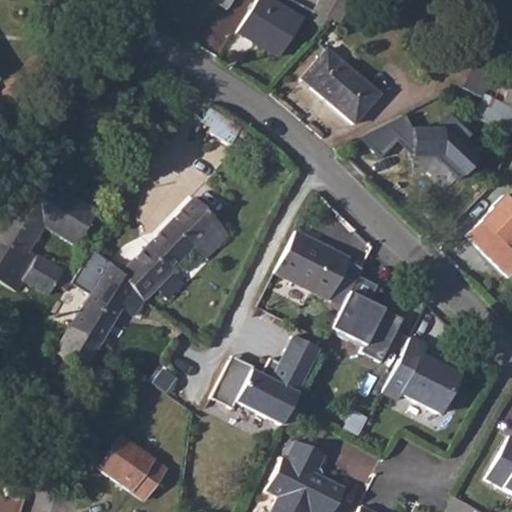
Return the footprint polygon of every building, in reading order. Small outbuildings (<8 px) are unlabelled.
[(212,0),(212,1),(225,9),(230,0),(212,0)] [(264,0),(252,0),(233,31),(275,58),(298,20),(264,0)] [(317,0),(314,7),(319,10),(324,0),(317,0)] [(324,0),(319,10),(339,21),(350,0),(324,0)] [(456,69),(461,60),(480,31),(468,25),(444,62),(456,69)] [(323,50),(298,79),(350,124),(376,96),(323,50)] [(503,101),(501,105),(511,109),(511,79),(503,101)] [(207,109),(192,133),(203,141),(207,135),(228,148),(239,128),(207,109)] [(395,119),(358,138),(381,160),(397,144),(411,158),(438,160),(460,181),(477,164),(459,147),(468,137),(444,115),(435,131),(409,131),(395,119)] [(0,281),(10,288),(26,261),(23,258),(42,227),(73,245),(93,212),(62,193),(57,202),(24,181),(0,220),(0,281)] [(191,199),(119,274),(132,291),(143,302),(155,289),(167,299),(182,284),(171,272),(192,249),(204,260),(227,235),(212,220),(191,199)] [(511,211),(503,221),(491,210),(465,236),(506,278),(511,271),(511,211)] [(294,231),(272,271),(327,299),(346,258),(294,231)] [(21,282),(34,291),(46,298),(52,287),(64,294),(73,278),(37,256),(21,282)] [(108,264),(68,328),(98,348),(132,291),(119,274),(108,264)] [(379,282),(358,272),(330,327),(350,337),(350,334),(365,342),(361,348),(381,358),(403,315),(370,298),(379,282)] [(68,328),(53,353),(83,371),(98,348),(68,328)] [(425,343),(411,336),(383,391),(399,399),(402,393),(440,412),(460,373),(420,353),(425,343)] [(259,380),(250,375),(228,364),(209,402),(231,413),(234,406),(279,429),(289,410),(292,402),(317,353),(290,340),(277,366),(268,362),(259,380)] [(511,436),(486,481),(511,495),(511,436)] [(119,437),(96,468),(142,500),(164,469),(119,437)] [(279,459),(263,491),(282,501),(275,511),(332,511),(343,491),(315,477),(325,457),(295,442),(284,462),(279,459)] [(0,451),(0,478),(5,497),(22,492),(14,464),(0,451)]
